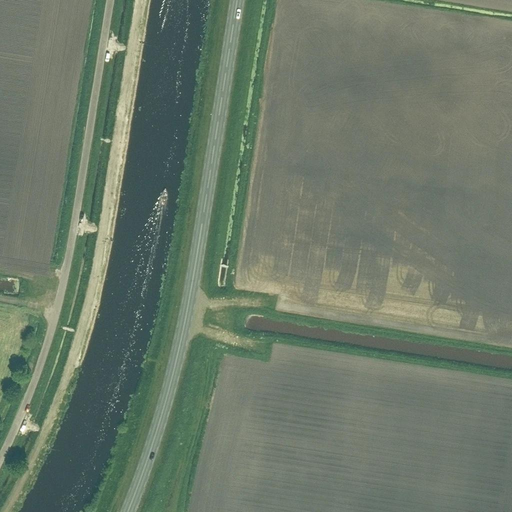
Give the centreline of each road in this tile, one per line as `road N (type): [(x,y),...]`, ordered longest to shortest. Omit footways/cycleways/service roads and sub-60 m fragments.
road 1 (secondary): [(127,511),(183,331),(236,0)]
road 2 (unclassified): [(0,458),(40,369),(63,290),(110,0)]
